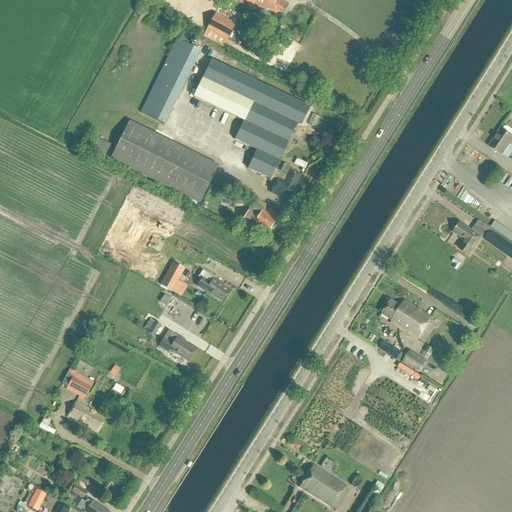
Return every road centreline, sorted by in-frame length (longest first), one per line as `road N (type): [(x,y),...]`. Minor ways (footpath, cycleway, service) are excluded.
road 1 (primary): [(145,511),(469,0)]
road 2 (unclassified): [(215,511),(511,41)]
